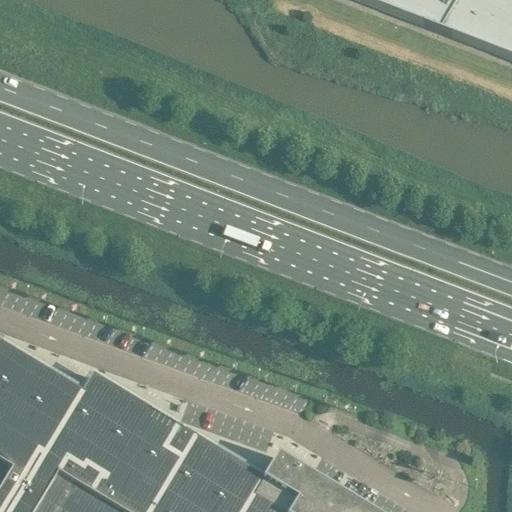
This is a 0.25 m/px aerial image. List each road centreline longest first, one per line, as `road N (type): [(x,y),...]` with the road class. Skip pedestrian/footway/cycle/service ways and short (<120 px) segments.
road 1 (primary): [(0,134),(511,332)]
road 2 (primary): [(511,281),(0,85)]
